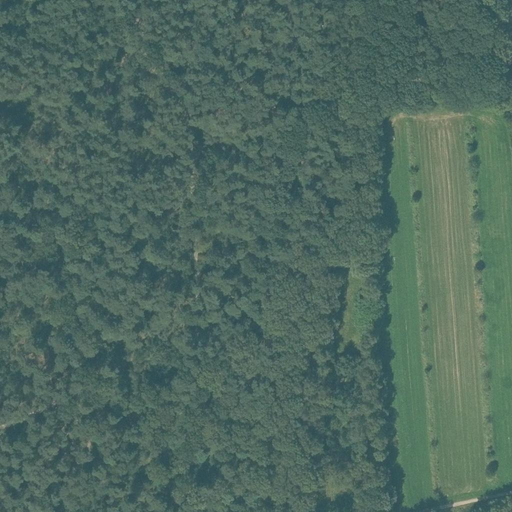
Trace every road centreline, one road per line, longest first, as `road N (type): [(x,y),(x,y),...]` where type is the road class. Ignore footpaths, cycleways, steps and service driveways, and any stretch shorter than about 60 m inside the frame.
road 1 (track): [(138,0),(143,45),(186,119),(200,343),(220,382),(265,429)]
road 2 (track): [(511,82),(303,95),(162,75)]
road 3 (track): [(265,429),(82,387),(0,422)]
